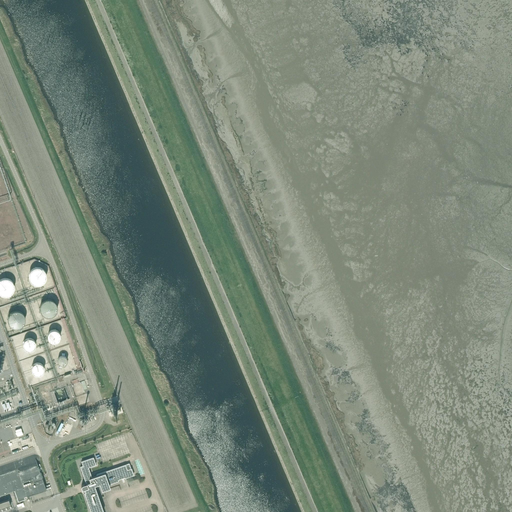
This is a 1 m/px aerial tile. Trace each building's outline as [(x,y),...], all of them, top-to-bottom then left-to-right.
[(36,285),(38,285),(39,285),(41,284),(42,284),(44,283),(45,282),(46,280),(46,279),(47,277),(47,276),(47,274),(46,273),(46,271),(45,270),(44,269),(42,268),(37,267),(36,267),(35,267),(33,268),(32,269),(31,270),(30,271),(29,273),(29,274),(29,276),(29,277),(29,279),(30,280),(31,282),(32,283),(33,284),(35,284),(36,285)] [(8,277),(3,276),(2,276),(0,276),(0,292),(0,293),(2,294),(3,294),(5,294),(7,293),(8,292),(9,292),(10,290),(11,289),(12,288),(12,286),(12,285),(12,283),(12,282),(11,280),(10,279),(9,278),(8,277)] [(46,316),(47,316),(50,316),(51,316),(52,315),(54,314),(55,313),(56,312),(56,310),(57,309),(57,307),(57,306),(56,304),(56,303),(55,302),(54,301),(52,300),(51,299),(49,299),(48,299),(46,299),(45,299),(44,300),(42,301),(41,302),(40,303),(40,304),(39,306),(39,307),(39,309),(40,310),(40,312),(41,313),(42,314),(44,315),(45,315),(46,316)] [(15,325),(16,325),(17,325),(19,324),(20,324),(21,323),(22,322),(23,321),(24,319),(24,318),(24,316),(24,315),(24,313),(23,312),(22,311),(21,310),(20,309),(19,308),(17,308),(16,308),(14,308),(13,308),(12,309),(11,309),(10,310),(9,311),(9,312),(8,313),(8,315),(7,316),(8,318),(8,319),(9,321),(9,322),(10,323),(12,324),(13,324),(14,325),(15,325)] [(58,331),(56,330),(54,330),(52,330),(50,331),(49,332),(48,337),(50,341),(54,342),(58,341),(60,337),(59,332),(58,331)] [(27,349),(29,349),(30,349),(31,349),(32,349),(32,348),(33,347),(34,346),(34,345),(35,344),(35,343),(35,342),(34,341),(34,340),(33,339),(32,339),(32,338),(31,338),(30,337),(29,337),(28,337),(27,338),(26,338),(25,339),(24,339),(23,340),(23,341),(23,342),(23,343),(23,344),(23,345),(23,346),(24,347),(25,348),(26,349),(27,349)] [(61,365),(62,365),(63,365),(64,365),(65,364),(66,363),(67,362),(67,361),(67,360),(67,359),(66,358),(66,357),(65,357),(65,356),(64,356),(63,356),(62,355),(62,356),(61,356),(60,356),(59,357),(58,358),(58,359),(58,360),(58,361),(58,362),(58,363),(59,363),(59,364),(60,364),(61,365)] [(33,373),(36,375),(37,375),(38,375),(39,374),(40,374),(41,373),(42,372),(43,371),(43,370),(43,369),(43,368),(43,367),(43,366),(43,365),(42,364),(41,363),(40,363),(39,362),(38,362),(37,362),(36,362),(35,362),(34,363),(33,363),(32,364),(31,365),(31,366),(31,367),(31,368),(31,369),(31,370),(31,371),(32,372),(33,373)] [(14,452),(37,447),(34,435),(31,436),(31,434),(27,435),(24,422),(14,424),(18,439),(11,440),(14,452)] [(89,468),(96,465),(93,458),(81,462),(83,466),(80,467),(86,482),(87,482),(87,484),(83,486),(82,486),(81,487),(81,488),(81,489),(82,490),(83,490),(84,490),(85,492),(84,492),(91,511),(103,511),(95,486),(100,484),(101,488),(119,482),(118,480),(126,477),(126,478),(134,476),(129,463),(126,464),(126,465),(97,475),(97,476),(92,478),(89,468)] [(46,490),(41,476),(38,465),(19,471),(18,469),(0,474),(0,495),(14,490),(18,502),(25,499),(25,497),(46,490)] [(9,499),(0,502),(0,508),(11,505),(9,499)]
